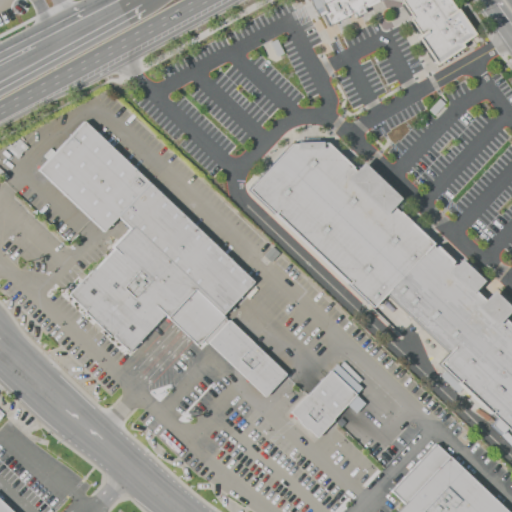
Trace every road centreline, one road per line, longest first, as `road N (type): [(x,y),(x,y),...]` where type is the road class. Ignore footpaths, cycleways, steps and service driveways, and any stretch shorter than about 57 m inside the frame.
road 1 (secondary): [(178,511),(61,406)]
road 2 (primary): [(135,0),(0,73)]
